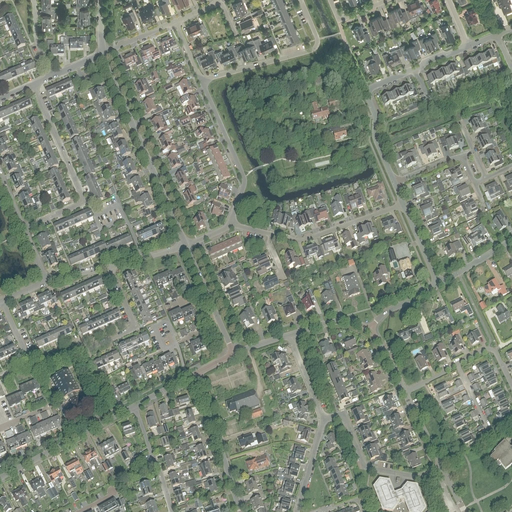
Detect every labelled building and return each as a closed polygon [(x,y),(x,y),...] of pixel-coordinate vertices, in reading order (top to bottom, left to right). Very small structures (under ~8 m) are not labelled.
[(162,0),(164,3),(159,6),(162,14),(169,11),(164,0),(162,0)] [(232,5),(234,11),(245,6),(243,3),(246,1),(245,0),(236,0),(238,2),(232,5)] [(285,6),(282,0),(281,0),(274,3),(277,9),(285,6)] [(358,1),(357,0),(348,0),(350,5),(351,5),(352,8),(360,5),(358,1)] [(416,12),(418,16),(424,13),(423,12),(426,11),(423,4),(420,5),(418,0),(412,3),(416,12)] [(425,0),(426,1),(428,0),(433,13),(441,9),(438,2),(437,0),(432,0),(431,0),(425,0)] [(493,0),(494,1),(496,0),(497,0),(497,1),(498,0),(504,14),(511,11),(509,4),(510,3),(509,0),(493,0)] [(145,10),(149,20),(155,17),(152,11),(155,10),(152,3),(147,5),(148,8),(145,10)] [(410,19),(415,17),(418,16),(416,12),(412,3),(407,5),(409,10),(406,11),(410,19)] [(47,10),(47,13),(55,13),(55,7),(51,7),(51,4),(42,4),(42,10),(47,10)] [(246,10),(245,6),(234,11),(237,16),(243,13),(244,16),(251,13),(249,8),(246,10)] [(277,9),(279,16),(288,12),(285,6),(277,9)] [(84,7),(76,7),(77,13),(78,17),(89,17),(89,10),(84,10),(84,7)] [(144,22),(149,20),(145,10),(144,7),(141,8),(143,11),(139,12),(144,22)] [(469,10),(471,14),(465,16),(468,25),(478,22),(475,14),(478,13),(476,7),(469,10)] [(400,8),(394,10),(398,20),(400,19),(402,23),(408,21),(405,14),(403,15),(400,8)] [(261,9),(251,13),(252,15),(253,18),(263,14),(261,9)] [(394,10),(388,13),(391,20),(388,22),(391,28),(396,26),(394,21),(398,20),(394,10)] [(133,11),(129,13),(130,16),(122,19),(123,24),(125,23),(128,29),(135,26),(133,22),(136,20),(133,11)] [(290,19),(288,12),(279,16),(282,22),(290,19)] [(42,16),(43,23),(51,23),(51,19),(55,19),(55,13),(47,13),(47,16),(42,16)] [(7,26),(15,22),(12,16),(4,19),(7,26)] [(381,16),(375,18),(379,28),(382,26),(384,30),(389,28),(386,21),(384,22),(381,16)] [(90,23),(89,17),(78,17),(78,21),(77,21),(77,27),(85,27),(85,23),(90,23)] [(376,29),(379,28),(375,18),(370,21),(372,26),(369,28),(372,35),(378,33),(376,29)] [(243,30),(245,34),(250,32),(249,29),(254,26),(251,19),(244,21),(244,22),(240,24),(243,31),(243,30)] [(282,22),(285,29),(293,25),(290,19),(282,22)] [(7,26),(10,31),(17,28),(15,22),(7,26)] [(198,22),(192,25),(196,34),(200,32),(201,35),(203,34),(204,36),(208,35),(205,28),(201,29),(198,22)] [(51,26),(51,23),(43,23),(43,30),(48,29),(48,33),(56,33),(55,26),(51,26)] [(193,35),(196,34),(192,25),(186,27),(190,35),(186,37),(189,42),(195,39),(193,35)] [(285,29),(288,35),(296,32),(293,25),(285,29)] [(355,28),(355,29),(353,29),(355,34),(354,34),(357,40),(362,37),(364,42),(370,39),(367,32),(364,34),(362,30),(362,31),(360,26),(358,27),(357,26),(355,27),(355,28)] [(441,32),(440,33),(442,38),(444,37),(447,42),(454,39),(450,28),(447,29),(446,26),(440,28),(441,32)] [(10,31),(12,37),(20,34),(17,28),(10,31)] [(299,38),(296,32),(288,35),(290,42),(291,42),(292,45),(300,42),(298,38),(299,38)] [(431,38),(428,39),(432,49),(437,46),(435,40),(438,39),(435,33),(430,35),(431,38)] [(12,37),(15,43),(23,40),(20,34),(12,37)] [(268,41),(265,42),(269,52),(275,49),(272,43),(275,42),(272,36),(267,38),(268,41)] [(80,41),(76,41),(77,50),(83,50),(83,45),(89,45),(89,37),(80,37),(80,41)] [(168,39),(165,40),(169,49),(172,47),(173,51),(178,48),(177,45),(174,46),(170,37),(168,39)] [(60,43),(61,47),(57,47),(57,56),(64,56),(63,46),(67,45),(67,38),(63,38),(63,43),(60,43)] [(70,50),(77,50),(76,41),(73,42),(72,38),(67,38),(67,45),(70,45),(70,50)] [(253,41),(256,46),(257,50),(261,49),(263,54),(269,52),(265,42),(261,44),(259,38),(253,41)] [(426,51),(432,49),(428,39),(425,41),(424,38),(419,40),(421,46),(424,45),(426,51)] [(18,49),(25,46),(23,40),(15,43),(18,49)] [(162,48),(159,50),(162,55),(165,54),(170,52),(169,49),(165,40),(162,41),(159,42),(162,48)] [(249,47),(246,48),(249,57),(255,54),(253,48),(256,46),(253,41),(253,40),(247,43),(249,47)] [(409,47),(413,56),(419,54),(417,48),(419,47),(416,40),(411,42),(413,46),(409,47)] [(51,56),(57,56),(57,47),(53,47),(53,41),(47,42),(47,51),(51,51),(51,56)] [(229,51),(226,53),(230,62),(236,60),(233,53),(236,52),(235,48),(233,44),(227,47),(229,51)] [(244,60),(249,57),(246,48),(242,50),(241,45),(235,48),(236,52),(237,53),(240,52),(244,60)] [(408,59),(413,56),(409,47),(406,48),(405,45),(400,47),(403,54),(405,53),(408,59)] [(149,47),(146,48),(150,57),(152,60),(160,56),(157,50),(155,52),(152,46),(149,47)] [(146,58),(150,57),(146,48),(144,49),(141,50),(144,57),(141,58),(144,64),(148,62),(146,58)] [(391,55),(395,64),(401,62),(398,56),(402,54),(399,49),(394,51),(395,54),(391,55)] [(206,57),(210,68),(216,65),(214,60),(216,58),(213,50),(208,52),(209,56),(206,57)] [(224,65),(230,62),(226,53),(222,54),(221,51),(215,54),(218,60),(221,58),(224,65)] [(491,61),(492,61),(493,64),(497,62),(493,51),(488,53),(491,61)] [(488,53),(483,55),(488,67),(493,65),(491,61),(488,53)] [(131,55),(128,56),(132,65),(135,63),(137,66),(142,64),(139,58),(136,60),(134,54),(131,55)] [(373,58),(367,61),(368,64),(368,65),(369,69),(371,74),(380,70),(377,63),(380,62),(377,54),(372,56),(373,58)] [(390,67),(395,64),(391,55),(388,56),(387,54),(382,56),(384,62),(387,61),(390,67)] [(205,70),(210,68),(206,57),(203,59),(201,55),(196,57),(199,66),(203,64),(205,70)] [(483,69),(488,67),(483,55),(478,57),(483,69)] [(129,66),(132,65),(128,56),(125,57),(123,58),(125,65),(123,66),(125,72),(130,69),(129,66)] [(478,57),(474,59),(477,67),(479,71),(483,69),(478,57)] [(474,59),(469,61),(472,70),(477,67),(474,59)] [(25,61),(19,64),(20,67),(24,75),(30,72),(26,64),(25,61)] [(469,61),(464,64),(466,68),(462,70),(464,73),(465,75),(469,73),(468,73),(470,72),(470,71),(472,70),(469,61)] [(32,62),(26,64),(30,72),(36,69),(32,62)] [(462,68),(457,70),(456,65),(451,67),(454,75),(455,77),(464,73),(462,70),(462,68)] [(172,67),(166,70),(168,75),(172,73),(174,78),(184,74),(183,71),(184,71),(182,69),(181,66),(173,70),(172,67)] [(500,72),(498,66),(494,68),(498,77),(499,76),(506,74),(505,70),(500,72)] [(20,67),(14,70),(17,77),(24,75),(20,67)] [(451,67),(446,69),(449,77),(454,75),(451,67)] [(445,79),(449,77),(446,69),(441,71),(445,79)] [(14,70),(8,72),(12,80),(17,77),(14,70)] [(160,79),(156,71),(150,74),(154,82),(160,79)] [(441,71),(436,73),(440,81),(445,79),(441,71)] [(8,72),(2,75),(6,83),(12,80),(8,72)] [(435,83),(438,82),(439,85),(441,84),(440,81),(436,73),(432,75),(435,83)] [(432,75),(427,77),(429,82),(426,83),(429,90),(434,88),(432,84),(435,83),(432,75)] [(322,84),(320,77),(314,79),(315,86),(322,84)] [(70,80),(64,83),(67,91),(74,88),(70,80)] [(136,87),(137,90),(148,85),(146,80),(135,85),(136,87)] [(181,90),(190,86),(189,83),(188,83),(187,80),(175,86),(176,88),(180,86),(181,90)] [(64,83),(57,86),(61,94),(67,91),(64,83)] [(148,85),(137,90),(138,93),(139,93),(140,96),(145,93),(146,96),(153,93),(151,88),(150,89),(148,85)] [(57,86),(52,88),(56,96),(61,94),(57,86)] [(181,90),(178,91),(182,99),(185,98),(184,95),(192,91),(191,89),(191,88),(190,86),(181,90)] [(410,86),(405,88),(408,96),(412,94),(413,97),(414,97),(418,95),(415,89),(412,90),(410,86)] [(96,98),(104,95),(102,89),(97,91),(95,87),(88,91),(93,100),(96,98)] [(49,99),(56,96),(52,88),(46,91),(49,99)] [(406,97),(408,96),(405,88),(400,90),(404,98),(405,101),(407,100),(406,97)] [(400,90),(395,92),(399,100),(404,98),(400,90)] [(400,101),(399,100),(395,92),(391,94),(395,105),(398,104),(397,102),(400,101)] [(391,94),(386,96),(390,104),(392,103),(393,105),(395,105),(391,94)] [(107,101),(104,95),(96,98),(98,101),(94,103),(96,109),(103,105),(102,103),(107,101)] [(144,106),(145,109),(154,105),(152,99),(155,98),(154,95),(148,98),(149,100),(143,103),(144,105),(144,106)] [(182,99),(180,100),(182,105),(184,104),(187,103),(188,106),(197,102),(196,99),(195,97),(191,98),(189,99),(187,96),(185,98),(182,99)] [(381,98),(385,106),(390,104),(386,96),(381,98)] [(338,97),(328,100),(330,108),(340,105),(338,97)] [(29,98),(23,101),(26,109),(32,106),(29,98)] [(20,112),(26,109),(23,101),(16,104),(20,112)] [(188,106),(184,108),(185,110),(186,112),(185,114),(186,117),(194,113),(193,110),(199,108),(198,105),(197,102),(188,106)] [(327,107),(318,109),(316,102),(312,103),(314,110),(310,112),(313,120),(322,117),(322,119),(330,117),(327,107)] [(16,104),(11,106),(14,114),(20,112),(16,104)] [(102,112),(104,116),(112,112),(109,106),(104,108),(103,105),(96,109),(99,114),(102,112)] [(161,108),(159,108),(159,106),(155,108),(154,105),(145,109),(147,111),(148,114),(154,111),(155,114),(162,111),(161,108)] [(8,117),(14,114),(11,106),(5,109),(8,117)] [(60,115),(68,112),(65,106),(57,109),(60,115)] [(0,114),(2,119),(8,117),(5,109),(0,110),(0,114)] [(152,124),(153,127),(165,122),(163,117),(170,114),(168,111),(168,110),(156,116),(157,118),(151,121),(152,124)] [(70,118),(68,112),(60,115),(63,121),(70,118)] [(104,125),(104,126),(111,123),(110,120),(115,118),(112,112),(104,116),(105,119),(102,121),(104,125)] [(197,115),(190,118),(192,123),(195,122),(197,127),(200,126),(206,123),(205,121),(204,118),(203,116),(198,118),(197,115)] [(475,121),(470,123),(472,128),(485,122),(483,117),(481,118),(480,115),(474,118),(475,121)] [(188,116),(180,120),(183,126),(191,123),(188,116)] [(32,128),(40,124),(38,118),(30,122),(32,128)] [(63,121),(65,127),(73,124),(70,118),(63,121)] [(165,122),(153,127),(155,130),(156,132),(162,130),(163,132),(169,130),(165,122)] [(480,131),(482,134),(489,130),(488,127),(487,127),(485,122),(472,128),(475,134),(480,131)] [(110,130),(112,133),(120,130),(117,124),(112,126),(111,123),(104,126),(107,132),(110,130)] [(32,128),(35,134),(43,130),(40,124),(32,128)] [(65,127),(68,133),(76,130),(73,124),(65,127)] [(339,126),(324,130),(325,134),(329,133),(333,132),(335,141),(340,139),(340,138),(346,136),(344,129),(339,130),(339,126)] [(210,132),(209,129),(202,133),(200,130),(196,132),(198,137),(201,136),(203,139),(212,135),(210,132)] [(35,134),(38,140),(46,136),(43,130),(35,134)] [(78,136),(76,130),(68,133),(71,139),(78,136)] [(108,146),(112,144),(119,141),(118,138),(122,136),(120,130),(112,133),(113,137),(109,138),(106,140),(108,146)] [(491,134),(489,130),(482,134),(483,137),(477,140),(480,145),(492,139),(490,134),(491,134)] [(0,141),(0,149),(7,146),(5,143),(9,141),(5,133),(0,134),(0,140),(0,141)] [(459,140),(457,134),(449,136),(454,149),(458,147),(456,141),(459,140)] [(201,144),(202,145),(199,146),(201,150),(208,146),(207,143),(214,140),(213,138),(212,135),(203,139),(204,142),(201,144)] [(442,146),(447,145),(449,150),(454,149),(449,136),(449,135),(444,136),(445,138),(440,139),(442,146)] [(48,142),(46,136),(38,140),(40,146),(48,142)] [(160,142),(161,145),(170,141),(168,136),(159,140),(160,142)] [(74,148),(82,144),(80,139),(72,142),(74,148)] [(480,145),(482,150),(488,147),(489,150),(497,147),(495,143),(494,144),(492,139),(480,145)] [(118,148),(120,151),(128,148),(125,142),(120,144),(119,141),(112,144),(114,149),(118,148)] [(170,141),(161,145),(163,148),(164,151),(171,148),(172,151),(179,148),(177,145),(172,147),(170,141)] [(428,141),(426,142),(432,156),(436,154),(434,149),(438,147),(435,141),(429,143),(428,141)] [(40,146),(43,152),(51,148),(48,142),(40,146)] [(427,158),(432,156),(426,142),(422,143),(423,146),(419,147),(422,154),(425,153),(427,158)] [(85,151),(82,144),(74,148),(77,155),(85,151)] [(8,149),(7,146),(0,149),(0,153),(1,156),(6,154),(7,157),(14,153),(12,148),(8,149)] [(206,151),(208,156),(219,152),(218,149),(217,146),(206,151)] [(485,156),(487,161),(501,155),(499,152),(499,151),(497,147),(489,150),(491,153),(485,156)] [(54,154),(51,148),(43,152),(46,158),(54,154)] [(125,160),(124,157),(130,154),(128,148),(120,151),(114,154),(118,163),(125,160)] [(414,149),(406,153),(412,165),(416,163),(414,158),(417,156),(414,149)] [(77,155),(80,161),(88,157),(85,151),(77,155)] [(208,156),(210,161),(221,156),(219,152),(208,156)] [(3,161),(6,167),(14,164),(13,160),(16,159),(14,153),(7,157),(8,159),(3,161)] [(407,167),(412,165),(406,153),(401,155),(400,153),(398,154),(394,155),(397,162),(400,160),(400,159),(403,158),(407,167)] [(46,158),(48,163),(56,160),(54,154),(46,158)] [(168,160),(169,163),(178,160),(176,154),(167,158),(168,160)] [(501,155),(487,161),(490,166),(496,163),(497,167),(504,164),(502,160),(503,159),(501,155)] [(223,161),(221,156),(210,161),(213,166),(223,161)] [(80,161),(82,166),(90,163),(88,157),(80,161)] [(51,169),(59,166),(56,160),(48,163),(51,169)] [(124,166),(126,170),(134,166),(131,160),(126,162),(125,160),(118,163),(120,168),(124,166)] [(178,160),(169,163),(171,166),(172,169),(181,165),(178,160)] [(213,166),(215,171),(226,167),(223,161),(213,166)] [(82,166),(85,172),(93,168),(90,163),(82,166)] [(19,166),(16,167),(14,164),(6,167),(9,174),(14,171),(15,174),(22,171),(19,166)] [(123,175),(126,181),(133,177),(132,174),(136,172),(134,166),(126,170),(127,173),(123,175)] [(215,171),(217,176),(228,172),(226,167),(215,171)] [(95,174),(93,168),(85,172),(87,178),(93,176),(95,174)] [(176,179),(178,182),(186,178),(185,174),(188,173),(186,168),(180,171),(181,173),(175,176),(176,179)] [(450,176),(451,178),(460,174),(458,169),(455,171),(453,168),(447,171),(447,170),(444,171),(444,173),(446,176),(447,177),(449,176),(450,176)] [(52,179),(60,175),(57,169),(49,173),(52,179)] [(11,179),(14,185),(22,182),(21,178),(24,176),(22,171),(15,174),(16,177),(11,179)] [(230,177),(228,172),(217,176),(219,181),(230,177)] [(462,178),(460,174),(451,178),(452,180),(449,181),(452,187),(460,183),(458,180),(462,178)] [(52,179),(55,185),(63,181),(60,175),(52,179)] [(85,179),(87,185),(95,182),(93,176),(87,178),(85,179)] [(132,184),(133,188),(141,184),(139,178),(134,180),(133,177),(126,181),(128,186),(132,184)] [(193,185),(191,180),(188,181),(186,178),(178,182),(179,185),(180,187),(186,184),(188,187),(193,185)] [(65,187),(63,181),(55,185),(57,191),(65,187)] [(412,188),(414,193),(423,189),(426,188),(424,183),(423,184),(422,181),(416,183),(417,186),(412,188)] [(24,185),(22,182),(14,185),(17,191),(21,189),(22,192),(30,189),(27,183),(24,185)] [(98,187),(95,182),(87,185),(90,191),(98,187)] [(371,190),(368,192),(370,197),(373,196),(375,202),(384,199),(381,190),(384,189),(382,183),(378,185),(378,187),(371,190)] [(495,183),(490,186),(496,198),(504,194),(501,188),(498,189),(495,183)] [(131,193),(134,198),(141,195),(139,192),(144,190),(141,184),(133,188),(135,191),(131,193)] [(219,190),(221,191),(219,196),(228,200),(229,197),(230,195),(230,194),(231,192),(225,190),(226,187),(221,185),(219,190)] [(458,192),(459,194),(468,190),(466,186),(460,188),(459,185),(453,188),(455,194),(458,192)] [(184,197),(186,200),(194,196),(193,193),(196,192),(196,189),(195,186),(188,189),(189,192),(183,194),(184,197)] [(488,202),(496,198),(490,186),(485,188),(488,194),(485,195),(488,202)] [(57,191),(60,197),(68,193),(65,187),(57,191)] [(90,191),(93,197),(101,193),(98,187),(90,191)] [(19,197),(22,203),(30,199),(28,196),(32,194),(30,189),(22,192),(24,195),(19,197)] [(421,195),(423,198),(429,196),(427,190),(424,191),(423,189),(414,193),(416,197),(421,195)] [(353,198),(357,208),(363,206),(361,200),(364,199),(360,190),(355,191),(357,196),(353,198)] [(468,190),(459,194),(460,197),(458,200),(459,203),(467,199),(466,197),(470,195),(468,190)] [(62,203),(70,199),(68,193),(60,197),(62,203)] [(103,199),(101,193),(93,197),(95,203),(103,199)] [(142,201),(143,205),(151,201),(148,195),(142,198),(141,195),(134,198),(136,204),(142,201)] [(351,210),(357,208),(353,198),(350,199),(348,195),(343,197),(346,205),(349,204),(351,210)] [(37,196),(30,199),(22,203),(24,209),(29,207),(31,212),(39,209),(36,204),(39,203),(37,196)] [(194,196),(186,200),(187,203),(188,205),(194,203),(195,205),(201,203),(200,200),(197,201),(194,196)] [(334,198),(337,204),(331,206),(335,216),(342,213),(339,204),(342,203),(340,196),(334,198)] [(420,209),(422,213),(432,209),(431,207),(432,207),(433,205),(430,199),(423,203),(425,207),(420,209)] [(154,207),(151,201),(143,205),(145,208),(141,210),(144,218),(152,215),(149,209),(154,207)] [(468,204),(467,202),(460,205),(463,212),(466,211),(468,214),(466,215),(468,219),(473,216),(472,214),(478,211),(473,202),(468,204)] [(213,203),(211,208),(214,209),(212,214),(214,215),(221,217),(222,215),(223,212),(224,210),(219,208),(220,205),(213,203)] [(318,211),(322,221),(327,219),(326,214),(328,213),(326,206),(321,207),(322,210),(318,211)] [(432,209),(422,213),(424,218),(429,216),(431,220),(437,217),(434,208),(432,209)] [(90,210),(84,213),(87,220),(93,218),(90,210)] [(316,223),(322,221),(318,211),(315,212),(314,210),(309,212),(309,213),(311,219),(314,218),(316,223)] [(280,227),(282,216),(279,215),(280,212),(274,211),(272,218),(275,218),(273,225),(280,227)] [(497,219),(492,221),(495,225),(496,225),(499,231),(506,227),(500,218),(503,216),(500,211),(494,215),(497,219)] [(84,213),(78,215),(81,223),(87,220),(84,213)] [(197,215),(198,218),(194,219),(199,230),(200,229),(203,228),(205,227),(202,220),(205,218),(202,213),(197,215)] [(292,223),(292,218),(291,215),(283,213),(282,216),(280,227),(285,228),(287,222),(292,223)] [(305,218),(302,219),(305,227),(310,225),(309,220),(311,219),(309,213),(304,215),(305,218)] [(75,226),(81,223),(78,215),(71,218),(75,226)] [(292,218),(292,223),(293,224),(297,223),(299,229),(305,227),(302,219),(299,220),(298,216),(292,218)] [(387,219),(388,220),(382,222),(385,230),(393,227),(394,231),(396,230),(398,234),(401,232),(399,225),(395,226),(392,217),(387,219)] [(69,228),(75,226),(71,218),(66,220),(69,228)] [(66,220),(60,223),(63,231),(69,228),(66,220)] [(429,229),(431,233),(440,229),(443,228),(440,220),(433,222),(435,226),(429,229)] [(165,232),(162,224),(161,222),(155,225),(155,227),(159,235),(165,232)] [(54,225),(57,233),(63,231),(60,223),(54,225)] [(370,225),(364,227),(367,237),(372,235),(374,241),(379,239),(375,229),(372,231),(370,225)] [(153,237),(159,235),(155,227),(149,229),(153,237)] [(363,238),(367,237),(364,227),(358,229),(360,236),(357,237),(359,244),(365,242),(363,238)] [(473,235),(479,244),(484,240),(480,233),(483,232),(480,227),(476,230),(478,233),(473,235)] [(149,229),(144,232),(147,240),(153,237),(149,229)] [(441,232),(440,229),(431,233),(433,238),(437,236),(439,240),(449,236),(448,233),(445,234),(443,231),(441,232)] [(37,238),(40,244),(48,241),(47,237),(50,236),(48,230),(41,233),(42,236),(37,238)] [(141,243),(147,240),(144,232),(137,235),(141,243)] [(350,243),(352,249),(357,247),(355,241),(352,242),(349,232),(342,235),(346,245),(350,243)] [(129,235),(123,238),(126,246),(133,243),(129,235)] [(473,247),(479,244),(473,235),(468,238),(466,236),(462,239),(466,245),(470,242),(473,247)] [(121,248),(126,246),(123,238),(122,236),(119,237),(120,239),(117,240),(121,248)] [(232,239),(237,250),(242,247),(238,237),(232,239)] [(334,238),(328,240),(331,249),(335,248),(336,251),(341,249),(339,243),(336,244),(334,238)] [(232,252),(237,250),(232,239),(227,241),(232,252)] [(117,240),(111,243),(115,251),(121,248),(117,240)] [(328,251),(331,249),(328,240),(322,242),(323,246),(323,247),(321,248),(324,256),(329,254),(328,251)] [(47,248),(49,251),(56,248),(53,242),(50,244),(48,241),(40,244),(43,250),(47,248)] [(227,254),(232,252),(227,241),(222,243),(227,254)] [(453,244),(453,245),(445,249),(448,258),(453,256),(453,257),(458,255),(456,251),(461,249),(458,241),(453,244)] [(104,243),(98,245),(101,253),(107,251),(105,246),(104,243)] [(109,253),(115,251),(111,243),(105,246),(107,251),(109,253)] [(222,243),(217,246),(222,256),(227,254),(222,243)] [(315,244),(309,247),(313,256),(317,255),(318,259),(323,257),(321,249),(318,251),(315,244)] [(95,256),(101,253),(98,245),(92,248),(95,256)] [(217,258),(222,256),(217,246),(212,248),(217,258)] [(309,258),(313,256),(309,247),(303,249),(307,258),(303,259),(306,267),(309,266),(308,261),(310,261),(309,258)] [(45,256),(48,262),(56,258),(55,255),(58,254),(56,248),(49,251),(50,254),(45,256)] [(92,248),(86,251),(89,258),(95,256),(92,248)] [(207,250),(212,261),(217,258),(212,248),(210,249),(207,250)] [(394,250),(387,252),(391,263),(397,261),(394,250)] [(83,261),(89,258),(86,251),(80,253),(83,261)] [(295,261),(292,252),(285,255),(288,263),(287,263),(288,266),(293,265),(294,269),(301,266),(298,260),(295,261)] [(83,261),(80,253),(74,256),(78,264),(83,261)] [(71,266),(78,264),(74,256),(68,258),(71,266)] [(257,263),(259,266),(268,262),(265,256),(260,259),(258,256),(251,259),(254,265),(257,263)] [(58,262),(56,258),(48,262),(50,268),(55,266),(57,269),(63,266),(61,260),(58,262)] [(409,258),(398,262),(401,270),(402,273),(403,272),(405,279),(413,276),(410,267),(412,266),(409,258)] [(270,268),(268,262),(259,266),(260,269),(256,271),(259,276),(266,273),(265,270),(270,268)] [(511,264),(511,265),(503,270),(507,277),(511,274),(511,264)] [(381,272),(373,274),(375,278),(376,278),(379,286),(386,284),(384,276),(388,275),(385,266),(380,268),(381,272)] [(181,269),(176,272),(180,281),(185,278),(181,269)] [(235,277),(234,273),(233,273),(231,269),(225,271),(226,274),(219,277),(222,283),(235,277)] [(133,278),(137,276),(135,271),(131,273),(123,276),(126,282),(134,279),(133,278)] [(174,283),(180,281),(176,272),(170,274),(169,272),(164,274),(168,283),(173,281),(174,283)] [(360,289),(355,273),(342,277),(347,291),(344,292),(345,295),(348,294),(349,297),(360,293),(358,289),(360,289)] [(164,274),(158,277),(162,286),(168,283),(164,274)] [(126,282),(128,288),(136,284),(134,280),(138,278),(137,276),(133,278),(134,279),(126,282)] [(100,287),(106,284),(102,277),(96,280),(100,287)] [(164,289),(162,286),(158,277),(153,279),(158,291),(164,289)] [(238,285),(236,281),(237,281),(235,277),(222,283),(224,288),(231,285),(232,288),(238,285)] [(267,279),(262,281),(263,284),(262,286),(264,287),(266,290),(278,284),(277,280),(276,277),(272,278),(271,277),(270,278),(269,277),(267,279)] [(100,287),(96,280),(90,282),(94,290),(100,287)] [(506,291),(503,286),(499,288),(495,281),(488,285),(489,285),(483,288),(486,294),(489,293),(489,294),(493,292),(496,290),(501,297),(507,294),(506,291)] [(85,285),(88,292),(94,290),(90,282),(85,285)] [(128,288),(131,293),(138,290),(138,289),(137,286),(141,284),(140,282),(136,284),(128,288)] [(323,285),(327,293),(321,295),(325,304),(334,301),(330,292),(334,290),(331,282),(323,285)] [(85,285),(79,287),(82,295),(88,292),(85,285)] [(228,294),(231,300),(240,296),(238,292),(241,291),(239,286),(232,289),(233,292),(228,294)] [(76,297),(82,295),(79,287),(73,290),(76,297)] [(131,293),(133,299),(141,295),(139,291),(143,289),(142,287),(138,289),(138,290),(131,293)] [(303,297),(304,300),(301,301),(303,306),(305,306),(307,311),(311,309),(311,308),(314,307),(310,297),(314,296),(311,289),(306,291),(308,295),(303,297)] [(73,290),(67,293),(70,300),(76,297),(73,290)] [(49,293),(43,295),(47,303),(50,302),(52,305),(58,303),(55,296),(51,297),(49,293)] [(64,303),(70,300),(67,293),(61,295),(64,303)] [(133,299),(135,304),(143,301),(143,300),(141,297),(145,295),(145,293),(141,295),(133,299)] [(45,308),(44,305),(47,303),(43,295),(37,298),(39,303),(37,304),(40,311),(45,308)] [(240,296),(231,300),(234,306),(238,304),(239,307),(247,304),(245,299),(242,300),(240,296)] [(287,298),(289,304),(282,308),(286,317),(295,313),(291,304),(294,302),(292,296),(287,298)] [(135,304),(138,310),(146,306),(145,306),(144,302),(148,300),(147,298),(143,300),(143,301),(135,304)] [(461,299),(450,304),(454,312),(459,309),(461,314),(466,311),(469,316),(473,314),(468,305),(464,307),(461,299)] [(32,300),(26,303),(29,311),(33,309),(34,313),(40,311),(37,304),(34,305),(32,300)] [(488,308),(484,302),(479,305),(482,311),(488,308)] [(22,319),(31,315),(29,311),(26,303),(19,306),(22,310),(19,312),(22,319)] [(138,310),(140,315),(148,312),(148,311),(146,308),(150,306),(149,304),(145,306),(146,306),(138,310)] [(272,306),(262,310),(264,315),(267,323),(275,320),(272,314),(275,313),(272,306)] [(497,309),(499,314),(496,316),(500,323),(509,317),(505,310),(502,306),(497,309)] [(186,309),(190,318),(196,316),(191,307),(186,309)] [(245,313),(239,317),(245,326),(244,326),(246,330),(249,328),(248,328),(252,325),(254,324),(252,319),(255,317),(250,308),(244,311),(245,313)] [(436,321),(445,317),(446,318),(447,319),(448,318),(451,324),(454,322),(448,310),(445,312),(443,308),(433,313),(436,321)] [(112,309),(110,310),(112,314),(112,313),(116,321),(121,318),(119,314),(118,311),(114,312),(112,309)] [(140,315),(143,321),(150,317),(149,313),(153,311),(152,309),(148,311),(148,312),(140,315)] [(183,318),(181,312),(180,309),(174,312),(178,321),(183,318)] [(191,320),(190,318),(186,309),(181,312),(183,318),(185,323),(191,320)] [(106,311),(104,312),(106,316),(107,316),(110,323),(116,321),(112,313),(112,314),(110,310),(106,311)] [(173,323),(178,321),(174,312),(169,314),(173,323)] [(101,313),(99,314),(101,318),(105,326),(110,323),(107,316),(106,316),(103,317),(101,313)] [(95,316),(93,317),(94,318),(95,321),(96,321),(99,328),(105,326),(101,318),(99,314),(95,316)] [(155,317),(154,315),(150,317),(143,321),(145,326),(153,323),(151,319),(155,317)] [(88,319),(90,323),(94,331),(99,328),(96,321),(95,321),(94,318),(91,320),(90,318),(88,319)] [(63,324),(60,325),(62,329),(63,329),(66,336),(72,334),(71,332),(74,330),(70,321),(67,323),(68,326),(64,328),(63,324)] [(85,321),(82,322),(84,326),(85,326),(88,333),(94,331),(90,323),(86,325),(85,321)] [(79,324),(77,324),(77,325),(79,329),(79,328),(83,336),(88,333),(85,326),(84,326),(81,327),(79,323),(79,324)] [(408,329),(398,334),(401,342),(408,339),(408,338),(417,334),(418,335),(422,333),(418,324),(408,328),(408,329)] [(61,339),(66,336),(63,329),(62,329),(59,330),(57,326),(55,327),(57,331),(61,339)] [(55,341),(61,339),(57,331),(53,333),(52,329),(50,330),(51,334),(52,334),(55,341)] [(453,337),(460,333),(460,332),(458,329),(452,331),(450,332),(453,337)] [(472,332),(473,334),(468,336),(472,345),(478,342),(477,339),(481,337),(478,329),(472,332)] [(50,344),(55,341),(52,334),(51,334),(48,335),(46,331),(44,332),(46,336),(50,344)] [(44,346),(50,344),(46,336),(42,338),(41,334),(39,334),(39,335),(40,339),(41,338),(44,346)] [(149,341),(146,334),(140,336),(144,344),(146,346),(149,345),(150,346),(152,345),(150,341),(149,341)] [(196,341),(200,350),(206,348),(205,346),(208,345),(203,334),(200,336),(202,339),(196,341)] [(39,349),(44,346),(41,338),(40,339),(37,340),(35,336),(33,337),(35,341),(39,349)] [(144,349),(146,348),(146,346),(144,344),(140,336),(135,339),(138,347),(139,346),(142,345),(144,349)] [(455,354),(461,350),(458,344),(461,343),(458,336),(453,339),(454,343),(448,346),(451,351),(453,350),(455,354)] [(356,345),(353,337),(343,341),(348,355),(354,352),(358,351),(356,347),(353,349),(352,346),(356,345)] [(6,346),(3,348),(4,349),(7,348),(8,348),(11,356),(17,353),(13,345),(11,346),(7,339),(4,341),(6,344),(5,344),(6,346)] [(135,339),(129,341),(133,349),(135,351),(138,350),(139,351),(141,350),(139,346),(138,347),(135,339)] [(135,353),(135,351),(133,349),(129,341),(124,344),(127,351),(128,351),(131,350),(133,354),(135,353)] [(195,353),(200,350),(196,341),(191,344),(191,345),(188,346),(193,357),(196,355),(195,353)] [(327,342),(319,345),(324,355),(331,352),(332,354),(335,353),(333,347),(330,349),(327,342)] [(128,356),(130,355),(128,351),(127,351),(124,344),(118,346),(122,354),(126,352),(128,356)] [(437,347),(438,349),(433,351),(438,362),(445,358),(442,351),(445,350),(442,344),(437,347)] [(2,345),(0,346),(0,347),(2,350),(6,358),(11,356),(8,348),(7,348),(4,349),(3,348),(2,345)] [(359,360),(361,362),(371,358),(369,353),(367,353),(366,351),(356,355),(359,360)] [(420,353),(422,356),(415,360),(420,371),(428,367),(424,360),(428,358),(424,351),(420,353)] [(115,362),(119,361),(120,365),(122,364),(120,359),(120,360),(117,352),(111,355),(115,362)] [(278,362),(279,364),(288,361),(286,354),(280,357),(279,354),(270,357),(273,364),(278,362)] [(111,355),(106,357),(109,365),(110,365),(113,363),(115,367),(117,366),(115,362),(111,355)] [(170,355),(165,358),(169,367),(174,364),(176,367),(179,365),(174,355),(171,356),(170,355)] [(109,369),(111,368),(110,365),(109,365),(106,357),(100,359),(104,367),(108,365),(109,369)] [(164,369),(169,367),(165,358),(159,360),(160,361),(157,363),(162,373),(165,372),(164,369)] [(373,364),(371,358),(361,362),(362,365),(361,366),(363,371),(373,367),(372,364),(373,364)] [(103,370),(104,372),(105,371),(106,371),(104,367),(100,359),(94,362),(98,370),(99,371),(103,370)] [(291,367),(288,361),(279,364),(280,368),(279,368),(281,374),(290,370),(289,367),(291,367)] [(154,363),(148,365),(152,374),(158,372),(159,374),(162,373),(157,363),(154,364),(154,363)] [(326,367),(328,372),(337,369),(335,364),(326,367)] [(476,366),(480,374),(482,373),(490,369),(487,364),(483,366),(482,364),(476,366)] [(143,369),(140,370),(142,375),(145,381),(148,379),(147,377),(152,374),(148,365),(142,368),(143,369)] [(137,378),(142,375),(140,370),(139,367),(133,370),(133,371),(131,372),(135,382),(139,381),(137,378)] [(328,372),(330,377),(339,374),(337,369),(328,372)] [(481,376),(483,375),(484,378),(494,373),(493,371),(491,372),(490,369),(482,373),(480,374),(481,376)] [(68,370),(51,379),(62,400),(63,399),(65,403),(68,402),(73,411),(82,406),(77,396),(77,397),(75,393),(79,391),(68,370)] [(368,382),(370,385),(380,381),(378,375),(376,376),(375,373),(365,377),(368,382)] [(484,378),(482,379),(485,383),(487,382),(495,379),(493,376),(495,375),(494,373),(484,378)] [(332,382),(341,379),(344,378),(343,376),(340,377),(339,374),(330,377),(332,382)] [(288,385),(289,389),(298,386),(296,379),(291,381),(290,378),(283,381),(285,386),(288,385)] [(332,382),(334,387),(343,384),(341,379),(332,382)] [(497,384),(495,379),(487,382),(488,385),(486,387),(487,388),(497,384)] [(382,386),(380,381),(370,385),(371,388),(370,388),(372,393),(382,389),(381,387),(382,386)] [(437,395),(445,391),(448,389),(445,383),(441,385),(442,386),(434,390),(437,395)] [(116,391),(118,390),(120,395),(123,394),(124,394),(124,393),(130,390),(127,384),(115,389),(116,391)] [(334,387),(336,392),(345,389),(343,384),(334,387)] [(300,392),(298,386),(289,389),(291,393),(288,394),(290,399),(297,397),(296,394),(300,392)] [(336,392),(338,398),(347,394),(345,389),(336,392)] [(493,395),(494,398),(504,393),(503,391),(501,392),(500,389),(490,394),(491,396),(493,395)] [(233,400),(226,403),(229,413),(236,411),(236,412),(237,412),(240,419),(243,418),(241,415),(240,415),(240,413),(259,406),(254,390),(232,398),(233,400)] [(446,394),(445,391),(437,395),(439,400),(449,395),(448,393),(446,394)] [(504,393),(494,398),(496,401),(493,402),(494,404),(504,399),(503,396),(505,395),(504,393)] [(349,399),(347,394),(338,398),(340,403),(349,399)] [(383,403),(385,406),(394,402),(392,396),(388,398),(386,395),(375,400),(375,402),(379,400),(380,404),(383,403)] [(179,400),(179,399),(176,400),(177,404),(179,404),(180,406),(181,408),(186,407),(186,404),(189,403),(188,397),(179,400)] [(455,401),(453,397),(448,399),(449,401),(442,405),(444,410),(452,406),(454,405),(453,402),(455,401)] [(497,405),(499,408),(508,403),(507,401),(506,402),(504,399),(494,404),(495,406),(497,405)] [(298,402),(291,404),(293,410),(294,410),(295,413),(298,412),(307,408),(305,403),(299,405),(298,402)] [(383,411),(385,416),(394,413),(392,410),(396,408),(394,402),(385,406),(386,410),(383,411)] [(508,403),(499,408),(500,411),(498,412),(499,413),(507,410),(509,409),(508,406),(509,405),(508,403)] [(64,417),(68,415),(63,404),(58,407),(64,417)] [(352,412),(354,418),(362,415),(361,411),(365,410),(363,405),(357,407),(358,410),(352,412)] [(166,419),(174,417),(173,414),(172,411),(168,412),(166,406),(160,408),(162,416),(161,416),(162,420),(166,419)] [(447,415),(455,411),(457,410),(456,408),(454,409),(452,406),(444,410),(447,415)] [(299,415),(298,419),(306,421),(308,414),(309,414),(307,408),(298,412),(300,415),(299,415)] [(261,409),(250,413),(252,419),(263,416),(261,409)] [(496,415),(498,418),(498,417),(499,419),(509,415),(507,410),(499,413),(496,415)] [(147,414),(149,419),(147,420),(150,429),(155,428),(153,420),(155,419),(153,412),(147,414)] [(394,413),(385,416),(387,422),(390,421),(392,425),(401,421),(399,415),(395,416),(394,413)] [(452,419),(454,424),(462,421),(460,417),(462,416),(461,414),(452,419)] [(364,418),(362,415),(354,418),(356,424),(362,421),(363,424),(369,422),(367,417),(364,418)] [(53,420),(57,429),(62,426),(58,417),(53,420)] [(53,420),(47,422),(51,431),(57,429),(53,420)] [(400,438),(401,442),(411,438),(408,432),(404,434),(403,430),(401,431),(400,428),(404,427),(401,421),(392,425),(393,428),(390,429),(392,435),(395,434),(397,439),(400,438)] [(463,424),(462,421),(454,424),(456,429),(466,424),(465,423),(463,424)] [(46,433),(51,431),(47,422),(42,424),(46,433)] [(42,424),(39,425),(38,423),(35,424),(40,436),(46,433),(42,424)] [(359,430),(361,436),(369,433),(368,430),(372,428),(370,423),(364,425),(365,428),(359,430)] [(35,424),(32,425),(33,428),(31,429),(35,438),(40,436),(35,424)] [(130,424),(122,427),(124,432),(125,436),(136,433),(134,428),(131,429),(130,424)] [(299,426),(297,432),(302,433),(300,440),(307,442),(310,433),(308,432),(309,429),(299,426)] [(193,436),(199,434),(197,428),(188,431),(190,437),(193,436)] [(183,430),(177,432),(178,434),(179,439),(185,437),(183,430)] [(459,435),(461,440),(469,436),(468,433),(470,432),(469,430),(459,435)] [(22,433),(23,436),(27,445),(32,442),(28,433),(26,434),(25,432),(22,433)] [(369,433),(361,436),(363,442),(369,440),(370,442),(376,440),(373,432),(369,433)] [(251,435),(238,439),(241,446),(241,448),(245,446),(246,448),(250,446),(250,444),(254,443),(253,442),(257,441),(258,445),(264,443),(268,441),(265,434),(261,435),(256,437),(256,438),(253,439),(251,435)] [(327,437),(330,443),(327,444),(329,450),(334,448),(333,445),(337,443),(333,434),(327,437)] [(471,435),(469,436),(461,440),(464,445),(469,442),(470,444),(475,442),(471,435)] [(21,447),(27,445),(23,436),(17,438),(21,447)] [(168,440),(171,439),(170,436),(166,437),(166,439),(163,440),(163,438),(159,440),(158,440),(160,445),(162,445),(163,448),(164,448),(165,450),(169,449),(169,447),(170,447),(168,440)] [(17,438),(12,440),(16,449),(21,447),(17,438)] [(413,444),(411,438),(401,442),(403,445),(400,446),(402,452),(410,449),(409,445),(413,444)] [(6,443),(10,452),(16,449),(12,440),(6,443)] [(109,440),(106,442),(106,443),(113,455),(119,451),(113,440),(110,441),(109,440)] [(379,444),(378,441),(371,444),(372,446),(366,449),(368,454),(380,450),(377,444),(379,444)] [(511,444),(511,445),(511,446),(510,447),(504,441),(493,451),(495,453),(490,458),(497,465),(499,466),(500,465),(501,464),(505,470),(511,464),(511,444)] [(113,455),(106,443),(101,446),(102,447),(100,448),(106,459),(109,457),(113,455)] [(295,445),(293,453),(304,456),(305,451),(300,449),(301,446),(295,445)] [(203,446),(194,448),(195,452),(196,451),(197,454),(198,454),(205,452),(203,446)] [(90,453),(88,453),(94,466),(96,469),(99,467),(98,466),(101,465),(98,458),(93,450),(89,452),(90,453)] [(380,450),(368,454),(370,460),(375,458),(376,461),(386,463),(387,456),(383,455),(380,450)] [(411,456),(409,451),(403,453),(406,459),(407,458),(409,464),(411,464),(412,468),(421,465),(419,459),(418,460),(416,454),(411,456)] [(130,461),(126,452),(120,455),(125,464),(130,461)] [(197,454),(194,455),(195,458),(197,457),(198,460),(206,457),(205,452),(198,454),(197,454)] [(92,467),(94,466),(88,453),(86,454),(82,456),(86,464),(89,462),(92,467)] [(302,462),(304,456),(293,453),(291,458),(290,458),(289,461),(295,463),(296,460),(302,462)] [(164,458),(166,464),(172,462),(175,461),(174,455),(164,458)] [(252,459),(252,460),(246,462),(249,470),(253,469),(254,470),(259,469),(258,468),(260,467),(261,468),(269,465),(266,455),(258,458),(258,459),(255,460),(255,458),(252,459)] [(324,462),(326,467),(335,464),(333,458),(324,462)] [(83,472),(76,460),(74,461),(70,463),(75,471),(77,475),(83,472)] [(109,461),(104,464),(108,471),(113,468),(109,461)] [(166,464),(167,470),(174,468),(173,465),(176,464),(175,461),(172,462),(166,464)] [(290,468),(290,471),(298,473),(300,468),(294,466),(295,463),(289,461),(287,467),(290,468)] [(72,472),(75,471),(70,463),(67,465),(65,466),(69,474),(69,473),(72,478),(74,477),(72,472)] [(199,466),(201,472),(210,469),(208,463),(202,465),(199,466)] [(328,473),(330,472),(338,469),(335,464),(326,467),(328,473)] [(126,476),(132,472),(129,468),(123,471),(126,476)] [(58,469),(53,472),(59,484),(62,483),(59,478),(63,477),(58,469)] [(212,475),(210,469),(201,472),(203,479),(206,478),(206,477),(212,475)] [(330,472),(332,477),(340,474),(338,469),(330,472)] [(284,478),(290,480),(291,477),(297,478),(298,473),(290,471),(287,470),(284,478)] [(54,481),(57,486),(58,488),(61,487),(59,484),(53,472),(47,475),(51,483),(54,481)] [(342,480),(340,474),(332,477),(334,483),(342,480)] [(245,483),(247,489),(256,486),(255,483),(259,481),(257,476),(249,478),(250,481),(245,483)] [(289,483),(290,480),(284,478),(281,477),(281,480),(283,481),(282,486),(293,490),(295,484),(289,483)] [(41,478),(35,481),(43,497),(46,496),(42,488),(45,486),(41,478)] [(77,487),(72,479),(69,481),(73,489),(77,487)] [(334,483),(336,488),(344,485),(342,480),(334,483)] [(389,481),(379,480),(374,487),(382,510),(392,511),(397,504),(400,504),(401,503),(403,503),(405,501),(408,511),(422,511),(425,508),(416,486),(407,484),(401,492),(394,494),(389,481)] [(40,499),(43,497),(35,481),(29,484),(33,492),(36,490),(40,499)] [(139,485),(141,492),(151,489),(149,482),(143,484),(142,481),(134,484),(135,487),(139,485)] [(209,489),(216,487),(214,481),(208,483),(204,484),(205,487),(206,490),(209,489)] [(334,489),(336,494),(346,491),(344,485),(336,488),(334,489)] [(256,486),(247,489),(248,494),(254,493),(255,496),(256,495),(263,493),(261,487),(257,488),(256,486)] [(282,486),(279,495),(285,497),(286,494),(292,495),(293,490),(282,486)] [(54,487),(50,489),(55,498),(58,496),(54,487)] [(23,488),(17,491),(24,503),(25,506),(28,505),(24,497),(27,496),(23,488)] [(51,501),(55,498),(50,489),(46,491),(51,501)] [(141,492),(143,498),(139,499),(140,502),(148,500),(147,497),(152,495),(151,489),(141,492)] [(16,502),(19,500),(23,507),(25,506),(24,503),(17,491),(11,494),(16,502)] [(348,496),(346,491),(336,494),(338,500),(348,496)] [(256,495),(257,498),(250,500),(251,501),(250,502),(251,504),(252,505),(252,506),(262,503),(261,500),(265,499),(263,493),(256,495)] [(284,500),(285,497),(279,495),(278,498),(282,499),(281,505),(289,507),(291,502),(284,500)] [(0,503),(1,504),(3,510),(4,509),(5,511),(7,511),(12,510),(9,504),(8,504),(4,498),(2,499),(0,499),(0,503)] [(120,511),(119,509),(122,508),(120,502),(116,504),(114,500),(109,503),(113,511),(120,511)] [(210,506),(212,511),(219,511),(218,507),(214,509),(213,505),(219,504),(217,500),(209,503),(210,506)] [(145,505),(147,511),(156,509),(154,502),(149,504),(148,501),(140,504),(141,506),(145,505)] [(113,511),(109,503),(107,504),(104,506),(107,511),(113,511)] [(262,503),(252,506),(252,507),(252,508),(252,510),(254,511),(257,511),(267,511),(265,505),(263,506),(262,503)]
